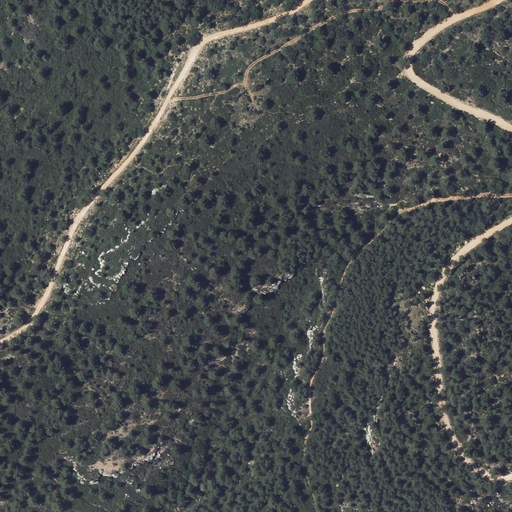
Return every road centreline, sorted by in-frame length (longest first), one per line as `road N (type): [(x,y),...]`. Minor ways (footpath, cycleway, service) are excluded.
road 1 (track): [(0,341),(15,335),(47,294),(81,215),(140,143),(204,38),(307,0)]
road 2 (track): [(511,470),(496,475),(477,465),(453,437),(439,397),(433,314),(438,274),(461,247),(511,222)]
road 3 (track): [(163,99),(232,86),(273,49),(338,14),(393,0)]
road 4 (track): [(511,130),(409,69),(419,44),(497,0)]
